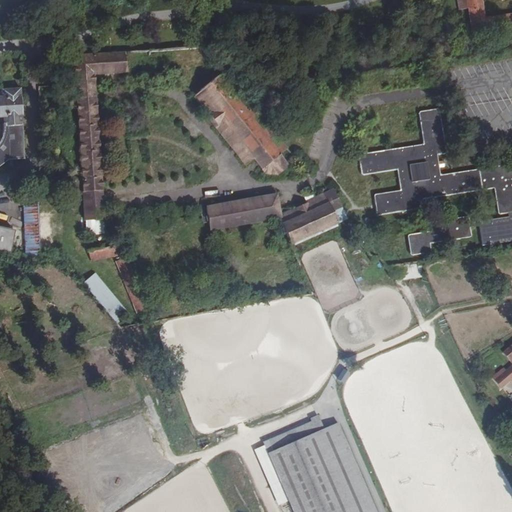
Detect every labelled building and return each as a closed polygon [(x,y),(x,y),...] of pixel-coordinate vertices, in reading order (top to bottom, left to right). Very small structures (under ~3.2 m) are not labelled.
[(481,0),(462,0),(471,36),(511,29),(511,11),(484,16),(481,0)] [(125,68),(124,47),(74,51),(83,177),(84,189),(84,195),(100,194),(92,71),(125,68)] [(226,71),(199,94),(210,105),(209,108),(246,155),(256,152),(272,168),(288,157),(281,149),(282,141),(275,130),(267,119),(243,91),(226,71)] [(19,87),(1,88),(2,97),(0,96),(0,116),(2,117),(3,127),(0,132),(0,161),(7,158),(24,158),(19,87)] [(423,146),(384,152),(357,156),(360,176),(395,170),(398,193),(371,197),(375,218),(422,210),(420,199),(431,198),(435,223),(424,224),(425,234),(406,237),(408,257),(430,254),(428,246),(471,239),(467,219),(438,223),(436,211),(445,210),(444,202),(435,203),(434,197),(492,189),(496,215),(511,213),(511,166),(440,178),(436,157),(437,154),(445,153),(439,110),(417,114),(423,146)] [(51,179),(40,179),(40,191),(84,189),(83,177),(51,179)] [(273,189),(203,200),(207,221),(279,207),(273,189)] [(100,194),(84,195),(88,253),(113,249),(136,308),(147,305),(120,235),(104,238),(102,216),(102,210),(100,194)] [(326,197),(283,215),(293,235),(324,223),(341,216),(326,197)] [(34,201),(26,202),(29,243),(23,244),(22,250),(45,254),(43,232),(41,201),(34,201)] [(341,216),(324,223),(331,233),(349,225),(341,216)] [(511,216),(478,222),(482,246),(511,240),(511,216)] [(0,246),(15,249),(17,239),(18,226),(0,221),(0,246)] [(324,223),(293,235),(300,248),(331,233),(324,223)] [(361,224),(349,233),(378,272),(382,270),(395,285),(405,279),(381,249),(361,224)] [(24,239),(17,239),(15,249),(22,250),(23,244),(24,239)] [(94,273),(82,282),(116,323),(128,314),(94,273)] [(511,346),(504,352),(511,361),(511,367),(503,374),(502,372),(492,379),(501,391),(511,383),(511,346)] [(376,511),(339,422),(267,452),(293,511),(376,511)] [(59,496),(71,490),(64,478),(53,484),(59,496)]
